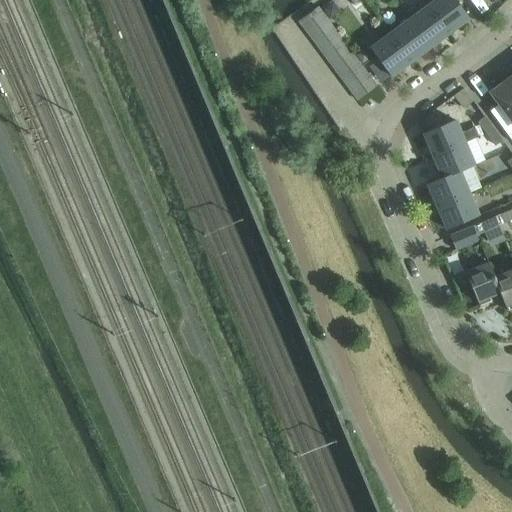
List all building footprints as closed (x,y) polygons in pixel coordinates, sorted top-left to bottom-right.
[(449,32),(468,18),(455,0),(434,0),(428,5),(449,32)] [(429,47),(449,32),(428,5),(409,19),(429,47)] [(306,31),(325,17),(318,7),(298,21),(306,31)] [(313,40),(332,26),(325,17),(306,31),(313,40)] [(409,61),(429,47),(409,19),(389,34),(409,61)] [(320,50),(339,36),(332,26),(313,40),(320,50)] [(390,76),(409,61),(389,34),(370,48),(390,76)] [(327,59),(346,45),(339,36),(320,50),(327,59)] [(501,56),(511,48),(511,36),(495,47),(501,56)] [(334,69),(353,54),(346,45),(327,59),(334,69)] [(341,79),(360,64),(353,54),(334,69),(341,79)] [(349,89),(368,75),(360,64),(341,79),(349,89)] [(511,141),(511,75),(510,73),(499,81),(501,84),(491,92),(503,108),(493,116),(511,141)] [(357,100),(376,86),(368,75),(349,89),(357,100)] [(485,132),(492,127),(484,116),(477,121),(485,132)] [(432,155),(464,142),(454,119),(422,133),(432,155)] [(494,145),(500,141),(501,140),(492,127),(485,132),(494,145)] [(441,177),(473,164),(464,142),(432,155),(441,177)] [(436,206),(468,193),(459,171),(474,165),(473,164),(441,177),(426,184),(436,206)] [(446,229),(464,221),(477,215),(468,193),(436,206),(446,229)] [(511,209),(494,217),(498,225),(511,218),(511,209)] [(484,231),(498,225),(494,217),(480,222),(484,231)] [(479,306),(491,301),(489,296),(499,292),(487,262),(464,272),(479,306)] [(511,268),(494,276),(488,262),(487,262),(499,292),(507,311),(511,308),(511,268)] [(466,309),(476,306),(471,291),(461,295),(466,309)]
